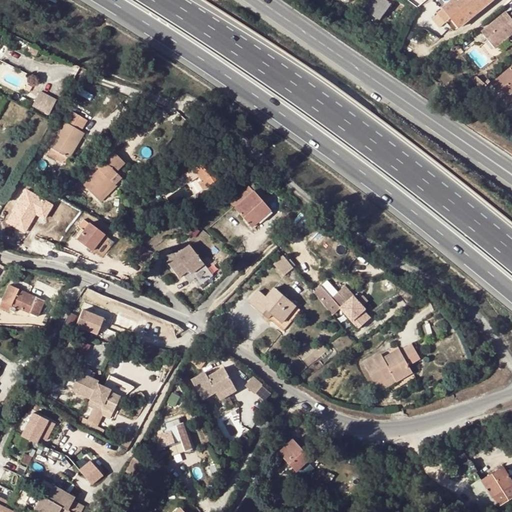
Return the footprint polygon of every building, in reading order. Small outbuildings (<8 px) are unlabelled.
[(370,0),(365,8),(372,13),(380,20),(392,4),(390,2),(390,0),(370,0)] [(453,0),(443,8),(452,18),(459,27),(492,0),(453,0)] [(452,18),(443,8),(438,12),(447,22),(452,18)] [(507,11),(483,30),(497,47),(511,34),(511,16),(511,17),(507,11)] [(357,15),(350,23),(359,29),(365,21),(357,15)] [(471,36),(460,44),(465,50),(475,41),(471,36)] [(40,48),(32,45),(30,50),(37,55),(40,48)] [(511,66),(491,85),(508,105),(511,101),(511,66)] [(55,98),(40,90),(32,104),(47,112),(55,98)] [(65,121),(49,146),(51,148),(68,159),(84,134),(65,121)] [(68,159),(51,148),(47,154),(64,165),(68,159)] [(99,201),(114,186),(110,182),(116,175),(115,174),(124,164),(110,151),(94,167),(98,171),(83,186),(99,201)] [(208,162),(207,160),(194,168),(201,180),(199,182),(203,189),(219,179),(208,162)] [(120,179),(116,175),(110,182),(114,186),(120,179)] [(257,218),(269,208),(247,182),(230,197),(237,205),(235,207),(253,226),(257,222),(259,220),(257,218)] [(257,218),(259,220),(271,210),(269,208),(257,218)] [(90,222),(77,238),(93,251),(105,234),(90,222)] [(204,263),(190,245),(168,262),(179,276),(188,270),(191,273),(204,263)] [(293,268),(284,256),(274,264),(284,276),(293,268)] [(204,263),(191,273),(196,279),(209,270),(204,263)] [(19,289),(9,285),(2,300),(12,304),(18,292),(19,289)] [(323,287),(316,293),(335,316),(341,310),(359,331),(371,322),(365,314),(366,312),(347,288),(334,299),(323,287)] [(282,323),(297,306),(275,288),(267,297),(260,291),(250,303),(267,317),(270,312),(273,315),(282,323)] [(19,289),(18,292),(36,300),(38,298),(19,289)] [(45,301),(38,298),(36,300),(18,292),(12,304),(17,306),(39,316),(45,301)] [(83,306),(76,322),(97,332),(104,316),(83,306)] [(91,345),(81,339),(76,348),(85,353),(91,345)] [(395,377),(398,382),(413,373),(410,367),(421,361),(413,346),(401,353),(400,350),(393,354),(394,356),(386,361),(384,358),(383,355),(365,364),(377,387),(395,377)] [(161,358),(157,364),(166,368),(170,362),(161,358)] [(218,392),(219,394),(236,386),(227,368),(215,375),(216,378),(211,380),(210,377),(207,371),(193,378),(203,399),(218,392)] [(92,379),(78,373),(71,390),(90,399),(97,384),(91,381),(92,379)] [(246,386),(266,401),(273,392),(253,377),(246,386)] [(395,377),(377,387),(380,392),(389,387),(398,382),(395,377)] [(109,390),(97,384),(90,399),(88,403),(91,404),(90,406),(94,408),(87,421),(93,424),(96,426),(102,414),(103,412),(100,411),(101,407),(112,412),(119,396),(108,391),(109,390)] [(236,386),(219,394),(221,398),(238,390),(236,386)] [(112,412),(101,407),(100,411),(103,412),(102,414),(110,418),(112,412)] [(54,424),(32,414),(21,438),(36,445),(39,439),(46,442),(54,424)] [(87,421),(82,419),(79,426),(90,431),(93,424),(87,421)] [(175,455),(186,451),(179,431),(183,430),(181,425),(175,427),(168,429),(165,431),(175,455)] [(190,450),(183,430),(179,431),(186,451),(190,450)] [(130,436),(121,431),(115,443),(124,447),(130,436)] [(311,458),(295,440),(280,454),(296,472),(311,458)] [(131,448),(124,462),(131,465),(138,452),(131,448)] [(454,459),(460,468),(470,462),(465,452),(454,459)] [(104,475),(89,462),(79,471),(93,484),(104,475)] [(487,511),(511,496),(511,479),(504,467),(482,481),(470,462),(460,468),(487,511)] [(42,496),(36,509),(40,511),(82,511),(85,507),(75,501),(71,498),(72,496),(56,487),(49,499),(42,496)] [(0,495),(0,511),(18,511),(6,505),(9,499),(0,495)]
